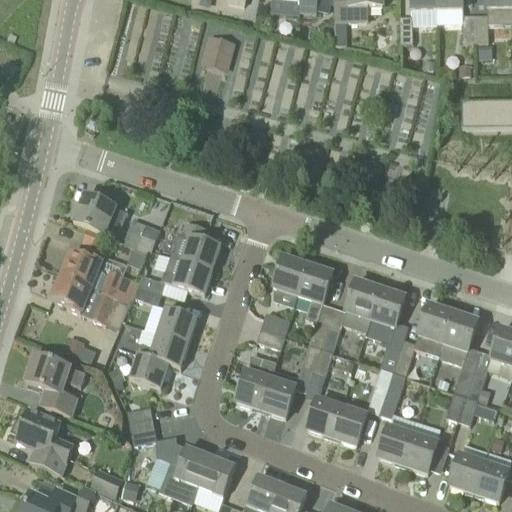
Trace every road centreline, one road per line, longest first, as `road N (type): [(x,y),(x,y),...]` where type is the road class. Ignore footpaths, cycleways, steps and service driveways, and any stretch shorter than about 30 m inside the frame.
road 1 (residential): [(409,511),(213,437),(202,424),(199,402),(265,219)]
road 2 (residential): [(265,219),(511,300)]
road 3 (residential): [(46,145),(265,219)]
road 4 (tertiary): [(0,300),(46,145)]
road 5 (tertiary): [(46,145),(75,0)]
